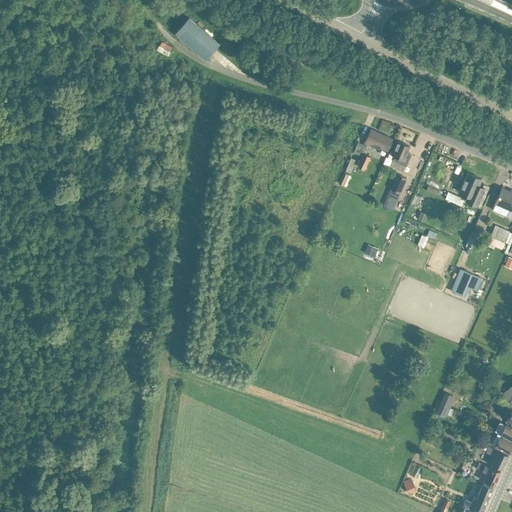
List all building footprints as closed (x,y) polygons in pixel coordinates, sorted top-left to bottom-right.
[(175,32),(175,33),(204,59),(205,60),(206,59),(208,57),(219,44),(189,17),(175,32)] [(351,124),(359,128),(363,119),(355,116),(351,124)] [(380,149),(381,147),(387,150),(392,138),(371,129),(364,142),(380,149)] [(398,141),(393,150),(391,155),(393,155),(393,156),(394,157),(392,160),(406,166),(411,154),(407,153),(410,146),(398,141)] [(357,142),(353,152),(361,155),(366,145),(357,142)] [(364,169),(370,156),(364,153),(358,166),(364,169)] [(350,157),(345,171),(350,173),(356,160),(350,157)] [(344,185),(349,174),(344,172),(340,184),(344,185)] [(475,172),(466,192),(475,197),(473,202),(482,207),(492,186),(486,183),(488,177),(475,172)] [(397,173),(391,189),(400,192),(406,177),(397,173)] [(446,188),(456,192),(458,186),(449,182),(446,188)] [(511,191),(502,187),(498,197),(492,209),(506,215),(508,209),(511,210),(511,191)] [(509,245),(511,238),(511,233),(508,232),(509,231),(495,224),(490,236),(509,245)] [(356,240),(360,231),(355,229),(351,239),(356,240)] [(378,248),(368,244),(365,252),(375,256),(378,248)] [(448,260),(456,264),(460,257),(452,253),(448,260)] [(461,269),(451,291),(461,295),(467,283),(476,287),(480,277),(461,269)] [(440,402),(450,407),(455,396),(444,391),(440,402)] [(501,396),(497,401),(503,406),(507,402),(501,396)] [(446,417),(450,407),(440,402),(436,412),(446,417)] [(504,435),(511,439),(511,428),(500,421),(495,430),(498,432),(504,435)] [(493,444),(493,445),(509,453),(511,448),(511,439),(504,435),(498,432),(495,437),(496,436),(499,437),(495,445),(493,444)] [(508,455),(488,446),(485,452),(492,455),(488,463),(501,469),(508,455)] [(500,472),(476,460),(473,466),(485,472),(481,479),(494,485),(500,472)] [(479,476),(481,470),(474,467),(472,473),(479,476)] [(409,483),(400,487),(405,497),(414,493),(409,483)] [(482,511),(493,488),(484,484),(483,483),(476,498),(474,497),(472,502),(466,499),(463,505),(465,506),(462,511),(477,511),(478,511),(482,511)] [(446,499),(440,510),(443,511),(445,511),(450,501),(446,499)]
